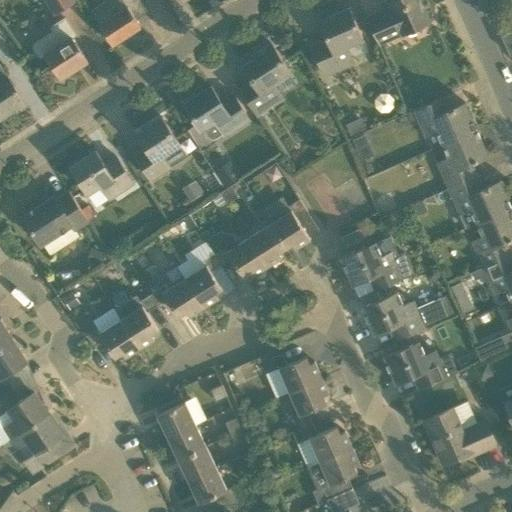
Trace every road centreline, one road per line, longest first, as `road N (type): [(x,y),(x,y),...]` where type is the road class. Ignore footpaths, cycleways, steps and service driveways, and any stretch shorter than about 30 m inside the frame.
road 1 (residential): [(432,511),(333,318),(255,346),(208,346),(173,377),(101,415)]
road 2 (residential): [(0,165),(259,0)]
road 3 (residential): [(101,415),(0,257)]
